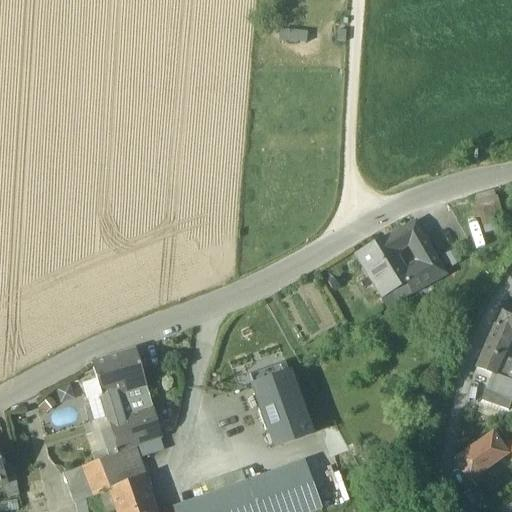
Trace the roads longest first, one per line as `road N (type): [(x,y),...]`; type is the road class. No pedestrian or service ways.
road 1 (tertiary): [(511,172),(413,201),(257,288),(88,353),(0,402)]
road 2 (track): [(357,0),(350,169),(361,228)]
